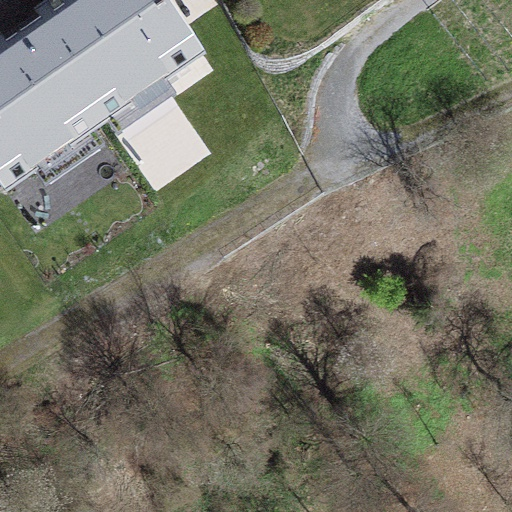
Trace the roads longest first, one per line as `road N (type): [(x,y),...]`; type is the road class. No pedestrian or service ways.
road 1 (track): [(0,374),(307,185),(511,95)]
road 2 (track): [(324,177),(330,114),(345,74),(378,27),(416,0)]
